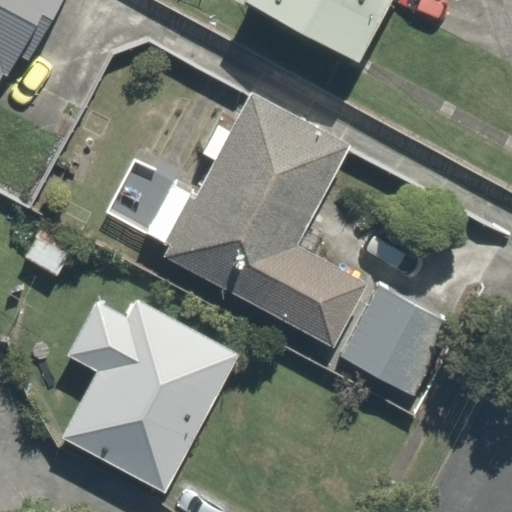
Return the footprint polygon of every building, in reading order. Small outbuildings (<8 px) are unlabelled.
[(0,0),(0,50),(4,43),(23,52),(49,0),(0,0)] [(257,0),(346,49),(373,0),(257,0)] [(154,241),(308,333),(345,271),(290,238),(345,146),(246,88),(225,123),(213,116),(195,147),(207,154),(188,185),(173,176),(143,226),(157,235),(154,241)] [(44,208),(18,250),(50,270),(75,227),(44,208)] [(369,284),(333,343),(358,358),(351,369),(381,387),(388,376),(409,390),(445,331),(369,284)] [(77,308),(55,357),(79,367),(52,429),(159,476),(216,346),(130,308),(121,328),(77,308)]
